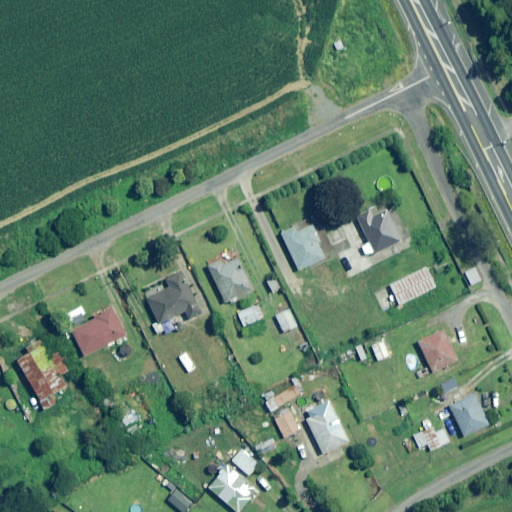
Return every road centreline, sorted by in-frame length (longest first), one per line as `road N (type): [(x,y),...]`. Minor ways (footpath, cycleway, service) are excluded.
road 1 (residential): [(0,283),(450,69)]
road 2 (primary): [(450,69),(511,196)]
